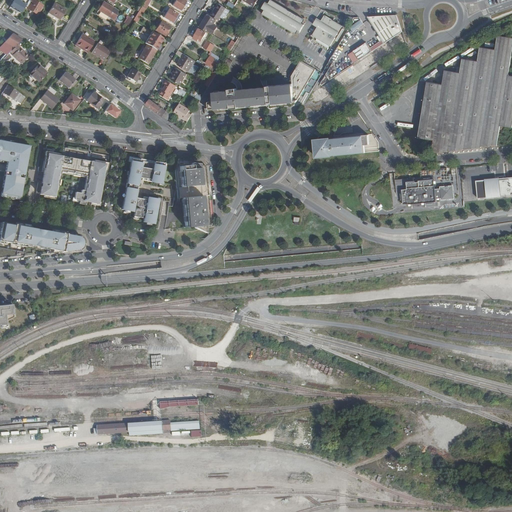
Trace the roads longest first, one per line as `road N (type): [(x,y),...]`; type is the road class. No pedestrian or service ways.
road 1 (primary): [(511,217),(380,244),(0,275)]
road 2 (primary): [(81,280),(383,256),(511,230)]
road 3 (track): [(0,374),(51,345),(101,330),(157,324),(204,353),(228,342),(235,326)]
road 4 (primary): [(270,183),(391,243),(511,225)]
road 5 (track): [(255,456),(0,466)]
road 6 (primary): [(511,211),(385,230),(350,215),(286,162)]
road 7 (primary): [(81,280),(199,263),(226,240),(263,185)]
road 8 (residential): [(356,91),(404,162),(511,152)]
road 9 (residential): [(200,147),(197,122),(303,112),(312,119)]
road 10 (track): [(339,511),(348,468),(428,435)]
road 11 (residential): [(201,0),(137,105)]
road 12 (secondary): [(0,125),(120,139)]
